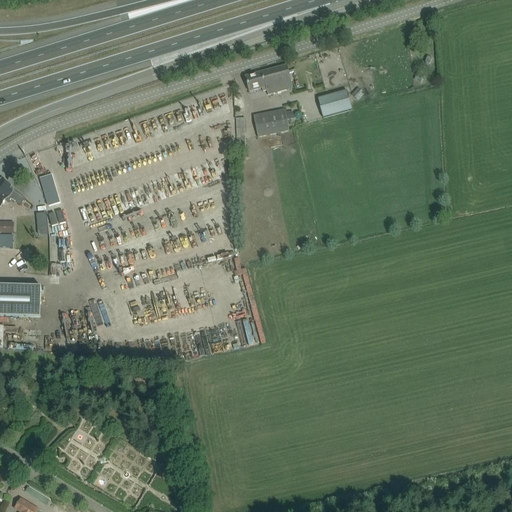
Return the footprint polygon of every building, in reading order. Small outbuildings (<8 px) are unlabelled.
[(293,89),(287,66),(245,77),(249,93),(266,88),(268,96),(293,89)] [(319,100),(323,119),(352,111),(353,111),(348,92),(319,100)] [(285,110),(284,110),(254,117),(258,137),(289,131),(287,121),(294,119),(293,112),(285,114),(285,110)] [(237,151),(246,151),(245,119),(237,119),(237,151)] [(59,171),(47,174),(55,203),(67,199),(59,171)] [(0,184),(0,207),(1,208),(9,197),(14,201),(19,195),(2,181),(0,184)] [(166,183),(159,186),(163,197),(170,194),(166,183)] [(46,213),(37,214),(38,225),(47,224),(46,213)] [(239,222),(231,224),(233,232),(241,231),(239,222)] [(13,236),(0,236),(0,249),(13,249),(13,236)] [(156,265),(151,267),(156,285),(161,284),(156,265)] [(0,317),(40,318),(41,288),(0,286),(0,317)] [(152,308),(157,307),(154,288),(149,289),(152,308)] [(70,298),(71,309),(82,308),(81,297),(70,298)] [(157,326),(162,324),(158,310),(152,312),(157,326)] [(17,511),(40,511),(21,500),(15,510),(17,511)]
